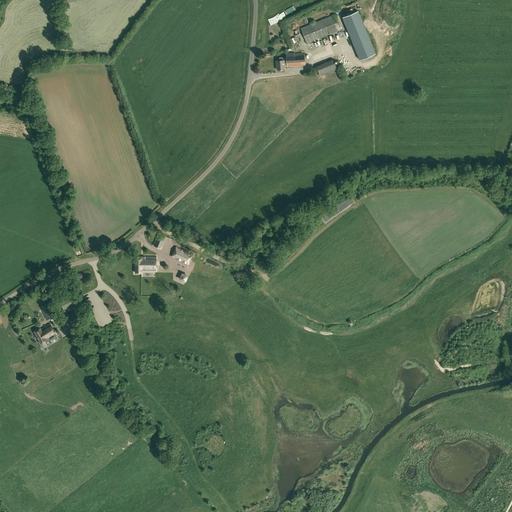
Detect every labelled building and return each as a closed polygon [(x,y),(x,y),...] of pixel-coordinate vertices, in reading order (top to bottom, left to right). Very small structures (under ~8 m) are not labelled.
[(342,17),(360,60),(375,54),(358,11),(342,17)] [(307,43),(340,29),(334,15),(301,28),(307,43)] [(328,42),(326,38),(322,39),(315,41),(316,46),(328,42)] [(305,65),(304,52),(294,53),(294,52),(286,53),(287,57),(284,58),(284,57),(279,58),(280,60),(276,61),(277,69),(285,69),(284,65),(287,65),(288,66),(305,65)] [(318,72),(320,76),(328,73),(337,69),(337,68),(340,67),(338,63),(335,64),(333,59),(316,66),(317,69),(318,72)] [(166,238),(162,237),(157,235),(153,245),(161,248),(166,238)] [(188,264),(193,255),(176,247),(171,256),(188,264)] [(141,257),(141,258),(135,258),(135,273),(141,273),(141,271),(156,271),(156,256),(141,257)] [(73,292),(58,298),(64,311),(75,307),(78,305),(79,305),(73,292)] [(47,319),(54,316),(49,302),(41,306),(47,319)] [(73,331),(80,328),(76,318),(77,318),(75,313),(73,314),(73,313),(66,315),(73,331)] [(47,343),(45,341),(57,334),(51,324),(41,329),(40,328),(33,332),(39,341),(38,341),(41,347),(47,343)] [(51,348),(63,341),(61,338),(49,345),(51,348)] [(71,338),(67,340),(75,356),(79,353),(71,338)] [(50,356),(66,348),(64,343),(47,350),(50,356)] [(67,347),(50,357),(55,364),(71,355),(67,347)] [(30,377),(51,367),(48,361),(27,371),(30,377)]
